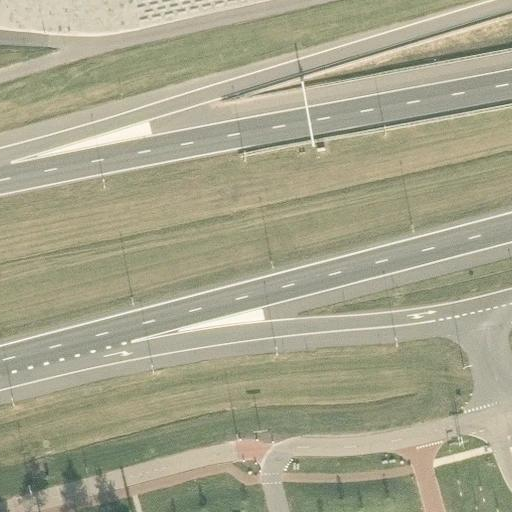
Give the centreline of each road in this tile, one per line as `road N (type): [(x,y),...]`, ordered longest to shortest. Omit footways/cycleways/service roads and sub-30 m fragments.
road 1 (motorway): [(511,4),(144,114),(13,178)]
road 2 (unclassified): [(0,511),(223,454),(380,443),(502,413)]
road 3 (motorway): [(511,83),(13,178)]
road 4 (motorway): [(118,330),(511,227)]
road 5 (motorway): [(118,330),(282,328),(474,305)]
road 6 (unclassified): [(96,47),(303,0)]
road 7 (motorway): [(0,360),(118,330)]
